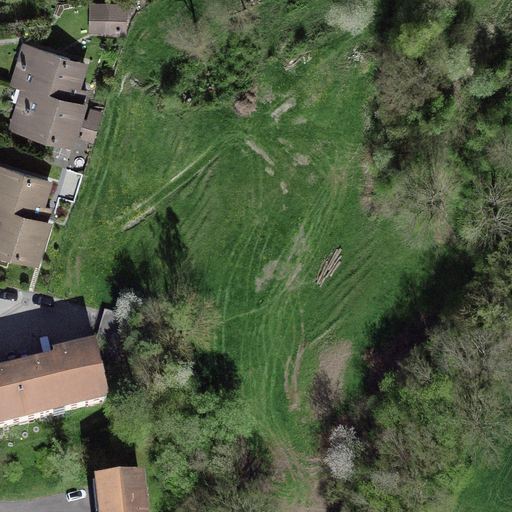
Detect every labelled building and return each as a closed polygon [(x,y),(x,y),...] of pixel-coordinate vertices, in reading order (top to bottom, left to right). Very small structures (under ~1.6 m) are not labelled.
[(109,4),(107,34),(124,35),(124,16),(129,16),(129,5),(109,4)] [(71,102),(72,101),(83,63),(35,48),(30,64),(21,61),(14,85),(24,88),(34,91),(71,102)] [(34,91),(30,105),(20,103),(13,127),(70,144),(82,104),(72,101),(71,102),(34,91)] [(92,142),(100,114),(90,111),(81,138),(92,142)] [(0,209),(36,220),(36,219),(48,181),(0,166),(0,209)] [(0,209),(0,251),(35,262),(47,222),(36,219),(36,220),(0,209)] [(94,352),(94,353),(122,361),(134,320),(105,311),(93,352),(94,352)] [(12,377),(23,422),(106,401),(94,353),(94,352),(93,352),(54,362),(55,366),(12,377)] [(0,427),(23,422),(12,377),(0,379),(0,427)] [(101,511),(144,511),(141,480),(98,485),(101,511)]
